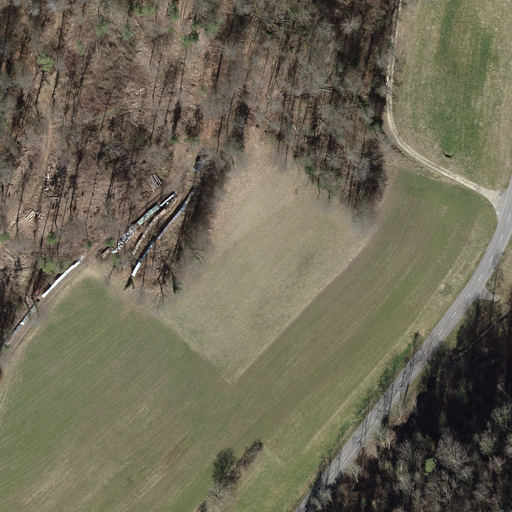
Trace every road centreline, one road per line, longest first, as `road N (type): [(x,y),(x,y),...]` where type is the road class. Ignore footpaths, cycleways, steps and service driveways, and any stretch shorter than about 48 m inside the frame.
road 1 (tertiary): [(304,511),(472,293),(511,210)]
road 2 (track): [(0,362),(100,246),(171,188),(185,156)]
road 3 (track): [(511,194),(481,194),(437,173),(405,138),(390,98),(401,0)]
